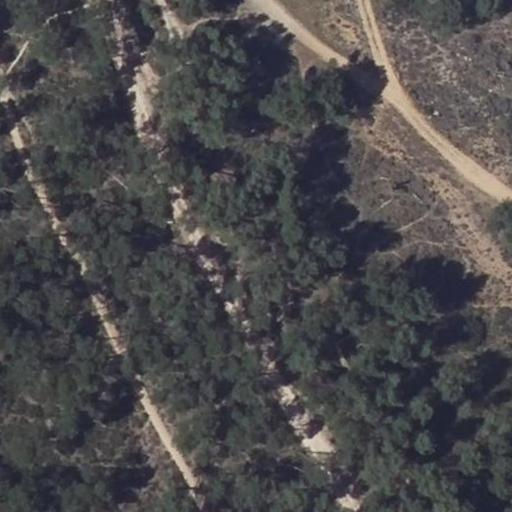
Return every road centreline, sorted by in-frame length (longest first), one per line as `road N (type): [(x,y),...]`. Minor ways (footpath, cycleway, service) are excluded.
road 1 (track): [(369,511),(199,230),(114,0)]
road 2 (track): [(0,63),(42,190),(215,511)]
road 3 (track): [(366,0),(379,66),(409,118),(511,203)]
road 4 (track): [(409,118),(266,0)]
